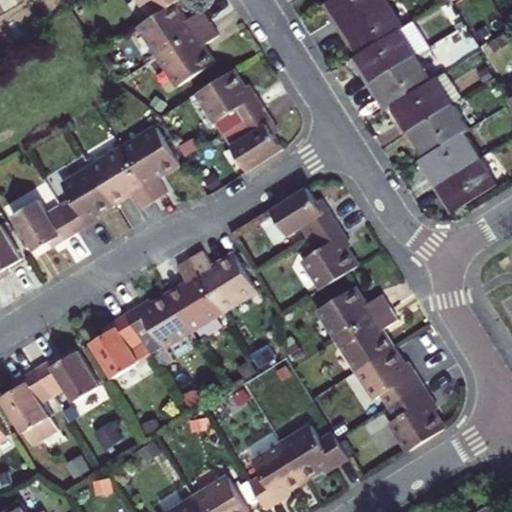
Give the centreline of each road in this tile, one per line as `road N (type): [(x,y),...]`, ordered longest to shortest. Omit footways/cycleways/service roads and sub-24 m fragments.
road 1 (residential): [(344,137),(0,338)]
road 2 (residential): [(511,417),(360,511)]
road 3 (residential): [(444,256),(448,299),(511,409)]
road 4 (residential): [(257,0),(344,137)]
road 5 (residential): [(344,137),(394,217),(444,256)]
